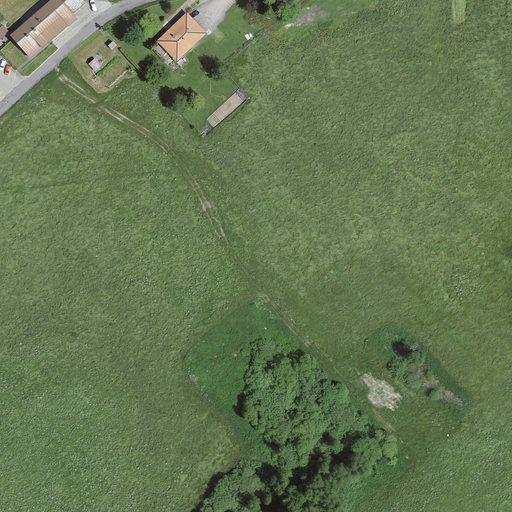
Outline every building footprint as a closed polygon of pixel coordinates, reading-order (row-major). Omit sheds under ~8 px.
[(31,61),(79,20),(75,15),(61,0),(54,0),(11,37),(31,61)] [(61,0),(75,15),(86,5),(82,0),(61,0)] [(178,63),(209,35),(189,13),(158,41),(178,63)] [(0,41),(9,33),(3,26),(0,29),(0,41)] [(118,46),(114,42),(108,47),(112,52),(118,46)] [(89,65),(96,73),(104,66),(96,59),(89,65)] [(104,105),(113,96),(107,91),(98,100),(104,105)]
